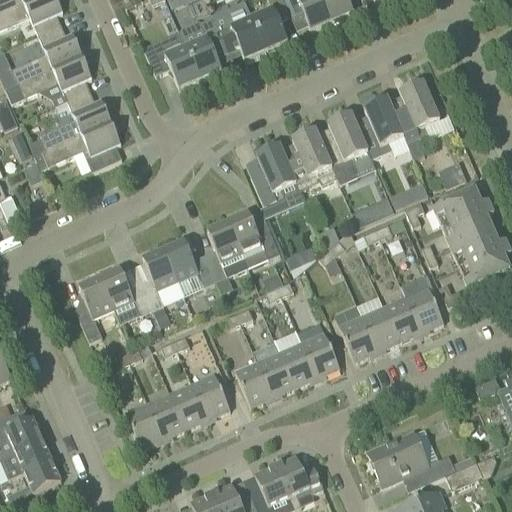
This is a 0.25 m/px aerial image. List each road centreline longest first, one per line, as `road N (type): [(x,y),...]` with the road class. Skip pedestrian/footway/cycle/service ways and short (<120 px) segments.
road 1 (residential): [(186,158),(206,133),(422,37),(452,37)]
road 2 (residential): [(98,496),(4,266)]
road 3 (residential): [(98,496),(139,494),(273,438),(327,433)]
road 4 (residential): [(4,266),(138,206),(186,158)]
road 5 (residential): [(327,433),(511,350)]
road 6 (residential): [(186,158),(155,131),(96,0)]
road 7 (residential): [(452,37),(474,60),(511,146)]
